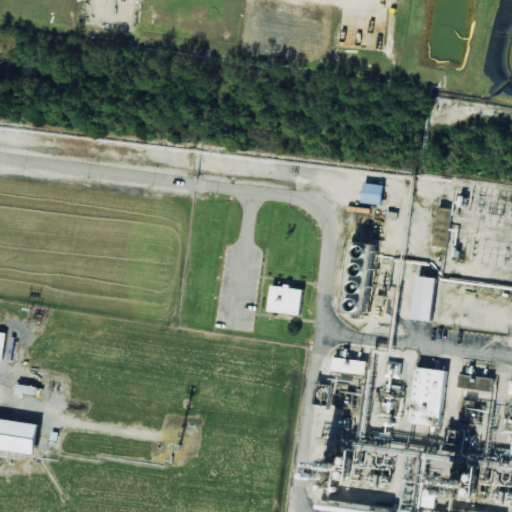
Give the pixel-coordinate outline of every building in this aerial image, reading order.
[(384,184),(364,182),(362,202),(382,204),(384,184)] [(448,247),(454,208),(439,206),(433,245),(448,247)] [(368,246),(361,315),(338,313),(345,244),(368,246)] [(414,275),(434,278),(428,318),(408,316),(414,275)] [(269,312),(301,315),(304,288),(272,285),(269,312)] [(367,373),(367,360),(334,358),(333,371),(367,373)] [(448,370),(417,366),(410,423),(440,427),(448,370)] [(459,388),(493,390),(494,377),(460,375),(459,388)] [(331,384),(317,384),(316,405),(330,406),(331,384)] [(40,423),(0,418),(0,449),(37,453),(40,423)]
